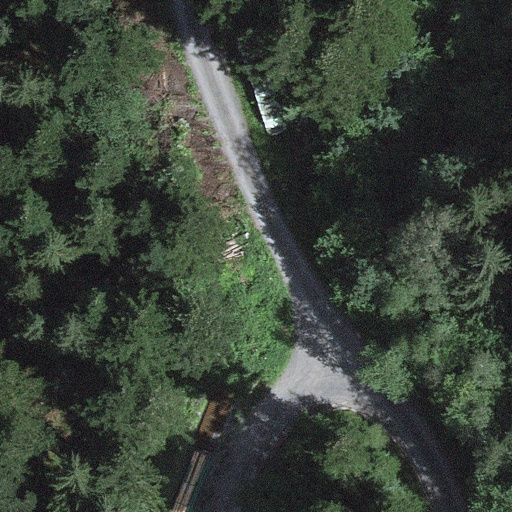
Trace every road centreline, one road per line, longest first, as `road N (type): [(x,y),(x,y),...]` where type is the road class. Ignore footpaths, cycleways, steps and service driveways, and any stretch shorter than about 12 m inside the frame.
road 1 (track): [(453,511),(420,439),(292,264),(254,184),(189,0)]
road 2 (track): [(224,511),(253,437),(343,338)]
